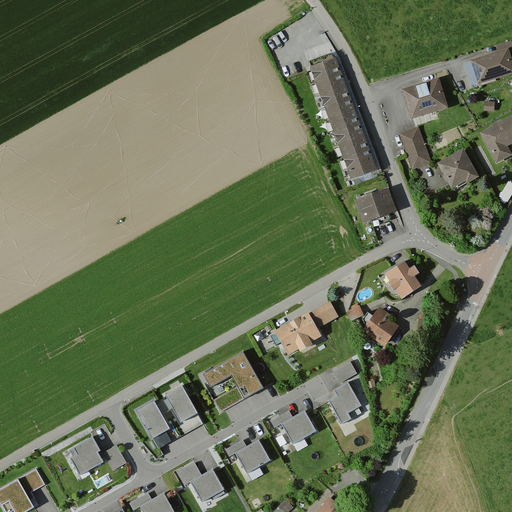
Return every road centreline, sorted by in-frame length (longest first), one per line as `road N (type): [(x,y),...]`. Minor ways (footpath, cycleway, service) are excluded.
road 1 (residential): [(418,234),(108,404)]
road 2 (tertiary): [(372,511),(487,274)]
road 3 (unclassified): [(312,0),(364,88),(418,234)]
road 4 (residential): [(148,476),(317,382)]
road 5 (residential): [(108,404),(0,465)]
